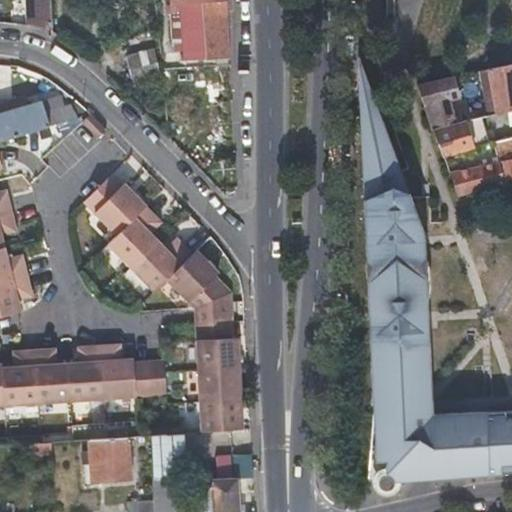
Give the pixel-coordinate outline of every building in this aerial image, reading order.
[(27,0),(29,21),(51,26),(49,0),(27,0)] [(184,52),(207,51),(203,1),(221,0),(178,0),(179,2),(181,2),(184,52)] [(207,51),(229,50),(226,0),(221,0),(203,1),(207,51)] [(125,54),(131,80),(161,73),(155,47),(125,54)] [(511,64),(488,68),(499,114),(511,110),(511,64)] [(340,68),(346,135),(365,127),(340,68)] [(431,128),(450,124),(441,96),(456,91),(452,77),(417,84),(431,128)] [(0,142),(72,120),(64,109),(54,101),(43,104),(41,102),(0,115),(0,142)] [(511,110),(499,114),(485,116),(489,129),(511,124),(511,110)] [(464,121),(450,124),(431,128),(441,157),(472,148),(464,121)] [(365,127),(346,135),(371,412),(422,407),(422,402),(427,397),(421,335),(413,329),(412,318),(420,317),(414,252),(406,252),(406,243),(414,242),(413,238),(365,127)] [(500,181),(509,179),(511,178),(511,159),(494,164),(494,163),(446,172),(454,194),(500,184),(500,181)] [(118,236),(149,206),(127,184),(124,188),(112,176),(86,202),(118,236)] [(0,212),(11,210),(7,190),(0,192),(0,212)] [(134,266),(160,241),(151,232),(162,220),(149,206),(118,236),(112,243),(134,266)] [(0,212),(0,247),(2,247),(0,237),(0,236),(16,232),(11,210),(0,212)] [(168,248),(160,241),(134,266),(158,290),(169,280),(195,255),(179,237),(168,248)] [(414,252),(414,242),(406,243),(406,252),(414,252)] [(0,247),(0,281),(27,275),(21,254),(5,258),(2,247),(0,247)] [(196,323),(233,321),(231,294),(215,278),(218,274),(197,253),(195,255),(169,280),(195,306),(196,323)] [(0,316),(19,312),(16,302),(32,298),(27,275),(0,281),(0,316)] [(176,309),(186,302),(171,283),(162,290),(176,309)] [(421,335),(420,317),(412,318),(413,329),(421,335)] [(196,370),(240,368),(238,337),(234,337),(233,321),(196,323),(196,333),(194,337),(196,370)] [(103,398),(136,396),(134,366),(134,360),(122,361),(120,343),(99,345),(103,398)] [(68,364),(71,400),(103,398),(99,345),(78,347),(79,363),(68,364)] [(34,349),(38,402),(71,400),(68,364),(58,365),(57,348),(34,349)] [(3,368),(5,404),(38,402),(34,349),(22,349),(13,350),(14,367),(3,368)] [(164,371),(166,371),(165,364),(149,365),(151,395),(166,394),(164,371)] [(151,395),(149,365),(134,366),(136,396),(151,395)] [(198,400),(243,398),(240,368),(196,370),(198,400)] [(429,419),(427,397),(422,402),(422,407),(371,412),(375,468),(387,467),(388,423),(429,419)] [(200,431),(246,428),(243,398),(198,400),(200,431)] [(387,467),(386,490),(511,473),(511,411),(477,415),(471,425),(461,426),(460,416),(429,419),(388,423),(387,467)] [(477,415),(460,416),(461,426),(471,425),(477,415)] [(151,435),(154,478),(169,478),(167,448),(184,448),(183,433),(151,435)] [(106,439),(91,440),(93,480),(132,477),(130,437),(106,439)] [(238,478),(252,477),(252,457),(235,458),(236,478),(238,478)] [(239,511),(238,478),(236,478),(212,478),(212,486),(203,486),(203,503),(203,511),(239,511)] [(155,511),(185,511),(185,502),(185,488),(154,489),(155,507),(155,511)] [(203,511),(203,503),(185,502),(185,511),(203,511)]
